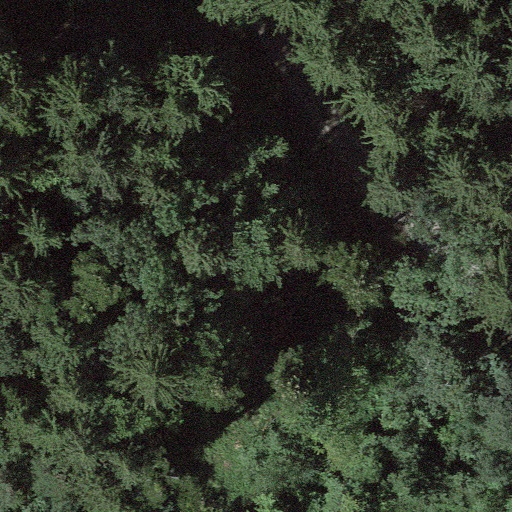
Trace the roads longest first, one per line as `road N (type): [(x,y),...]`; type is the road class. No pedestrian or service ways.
road 1 (track): [(511,324),(450,269),(319,111),(251,0)]
road 2 (track): [(135,0),(92,16),(0,88)]
